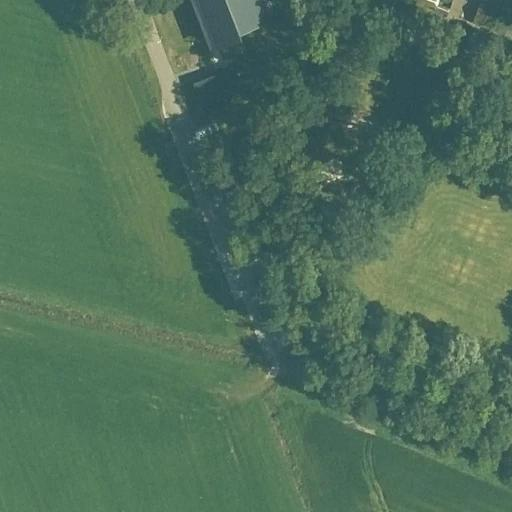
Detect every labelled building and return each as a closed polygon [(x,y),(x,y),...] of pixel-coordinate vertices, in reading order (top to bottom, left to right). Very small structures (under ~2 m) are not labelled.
[(196,0),(214,46),(238,37),(236,31),(261,22),(257,12),(264,10),(259,0),(196,0)] [(411,0),(434,8),(436,0),(411,0)] [(479,5),(471,24),(488,30),(495,11),(479,5)] [(215,74),(192,83),(192,84),(204,115),(229,106),(238,81),(232,68),(216,74),(215,74)] [(324,167),(330,186),(348,180),(343,162),(324,167)]
